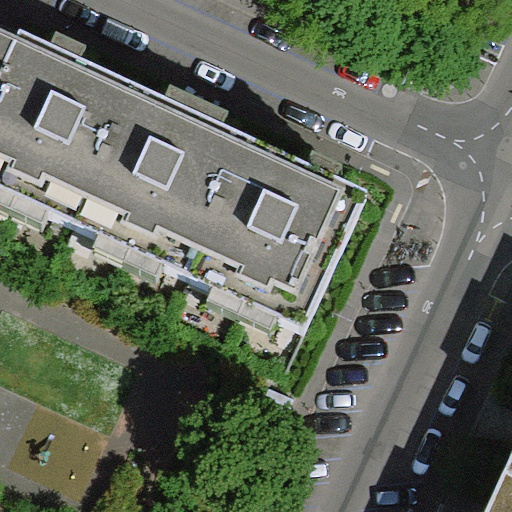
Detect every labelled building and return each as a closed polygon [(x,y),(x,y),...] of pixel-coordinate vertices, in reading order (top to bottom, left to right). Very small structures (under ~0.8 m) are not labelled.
[(0,91),(19,49),(0,40),(0,91)] [(0,197),(77,232),(139,95),(23,41),(19,49),(0,91),(0,197)] [(191,284),(254,148),(139,95),(77,232),(191,284)] [(369,201),(254,148),(191,284),(306,336),(369,201)] [(294,399),(272,389),(264,408),(286,417),(294,399)] [(490,511),(511,511),(511,478),(507,476),(490,511)]
